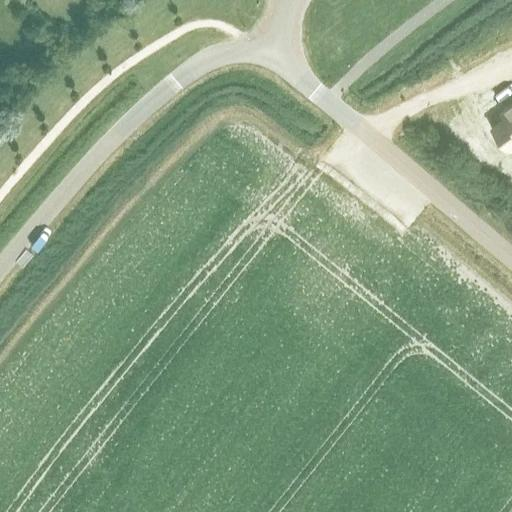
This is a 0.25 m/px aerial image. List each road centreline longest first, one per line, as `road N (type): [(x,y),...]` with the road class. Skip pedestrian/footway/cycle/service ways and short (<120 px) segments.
road 1 (unclassified): [(0,269),(140,110),(196,65),(270,46)]
road 2 (unclassified): [(511,259),(270,46)]
